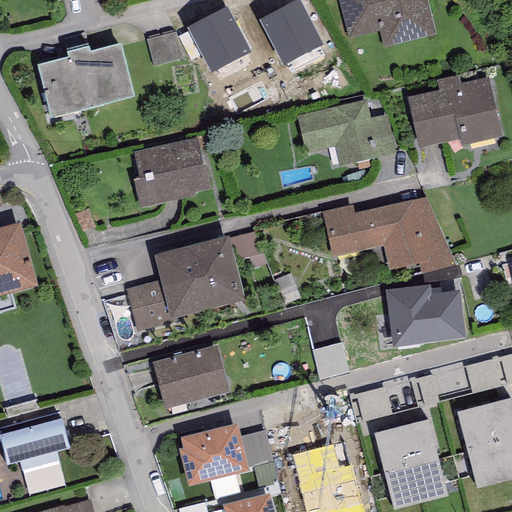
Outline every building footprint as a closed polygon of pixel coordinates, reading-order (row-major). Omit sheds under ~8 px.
[(426,0),(338,0),(349,41),(380,33),(384,49),(435,36),(426,0)] [(180,31),(152,38),(159,65),(187,58),(180,31)] [(67,61),(36,69),(50,122),(135,100),(121,47),(89,55),(88,49),(66,55),(67,61)] [(458,77),(437,82),(439,93),(407,100),(419,151),(460,141),(461,148),(502,138),(488,79),(460,86),(458,77)] [(366,102),(297,118),(306,155),(334,148),(339,168),(395,155),(386,117),(371,121),(366,102)] [(197,141),(133,153),(139,181),(133,182),(139,211),(196,200),(195,194),(210,191),(205,166),(202,167),(197,141)] [(353,207),(322,214),(331,259),(383,248),(389,273),(417,267),(422,276),(456,267),(427,199),(354,215),(353,207)] [(20,226),(0,231),(0,299),(37,289),(20,226)] [(229,241),(153,259),(154,261),(159,281),(126,289),(136,333),(170,325),(169,322),(244,304),(229,241)] [(430,288),(385,294),(392,350),(465,341),(459,293),(431,296),(430,288)] [(216,348),(151,365),(164,412),(229,394),(216,348)] [(511,352),(473,362),(482,398),(511,390),(511,352)] [(438,375),(420,379),(426,405),(444,401),(438,375)] [(360,415),(396,408),(391,386),(356,393),(360,415)] [(511,400),(511,401),(456,415),(476,492),(511,483),(511,400)] [(61,422),(0,437),(0,447),(6,469),(20,465),(23,476),(60,466),(57,454),(68,451),(61,422)] [(428,423),(372,437),(391,511),(401,511),(448,500),(428,423)] [(237,426),(180,441),(182,451),(178,452),(188,490),(249,475),(237,426)] [(273,511),(269,497),(222,508),(223,511),(273,511)] [(63,506),(44,511),(93,511),(90,501),(64,508),(63,506)]
